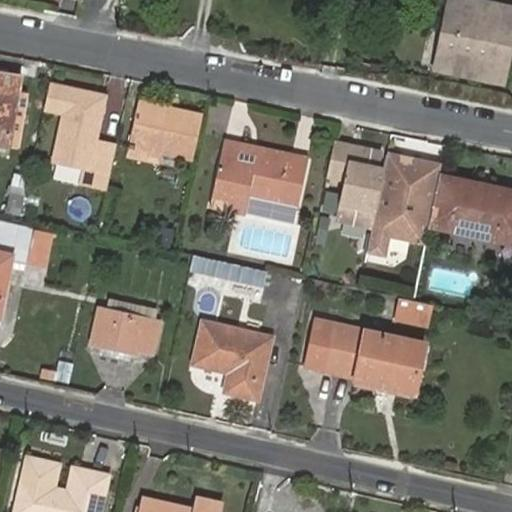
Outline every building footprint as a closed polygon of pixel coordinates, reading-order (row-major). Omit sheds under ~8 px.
[(505,51),(511,53),(511,51),(511,12),(450,0),(434,74),(497,87),(505,51)] [(504,88),(511,53),(505,51),(497,87),(504,88)] [(0,147),(9,150),(22,78),(0,73),(0,147)] [(49,84),(44,112),(62,116),(52,163),(60,164),(75,89),(49,84)] [(108,190),(117,146),(95,141),(104,95),(75,89),(60,164),(82,168),(79,184),(108,190)] [(165,153),(194,159),(203,115),(139,103),(130,146),(165,153)] [(239,153),(241,146),(224,142),(210,208),(246,216),(251,196),(299,206),(309,160),(290,156),(288,164),(239,153)] [(163,163),(165,153),(130,146),(128,157),(163,163)] [(290,156),(241,146),(239,153),(288,164),(290,156)] [(373,230),(385,173),(377,172),(380,156),(335,146),(328,179),(348,183),(340,223),(373,230)] [(380,156),(377,172),(385,173),(388,158),(380,156)] [(441,168),(388,158),(385,173),(373,230),(368,255),(380,257),(386,253),(389,239),(425,246),(439,179),(441,168)] [(511,194),(439,179),(430,225),(511,242),(511,194)] [(11,190),(7,217),(22,220),(27,193),(11,190)] [(294,227),(299,206),(251,196),(246,216),(294,227)] [(38,234),(0,225),(0,232),(36,240),(38,234)] [(36,240),(0,232),(0,315),(11,264),(31,268),(33,257),(36,240)] [(36,240),(33,257),(31,268),(48,272),(50,260),(55,237),(38,234),(36,240)] [(271,272),(221,262),(218,279),(268,290),(271,272)] [(433,308),(404,302),(400,321),(429,327),(433,308)] [(112,303),(110,312),(154,321),(156,313),(112,303)] [(154,321),(110,312),(102,310),(94,347),(139,357),(140,352),(154,355),(162,323),(154,321)] [(205,324),(195,364),(232,373),(227,393),(258,400),(273,340),(205,324)] [(426,347),(337,327),(328,371),(357,377),(357,381),(415,393),(426,347)] [(60,485),(67,460),(38,453),(31,477),(60,485)] [(83,465),(77,488),(87,491),(94,468),(83,465)] [(60,485),(31,477),(24,506),(47,511),(102,511),(113,472),(94,468),(87,491),(77,488),(60,485)] [(226,511),(230,500),(204,494),(200,508),(150,496),(145,511),(226,511)]
